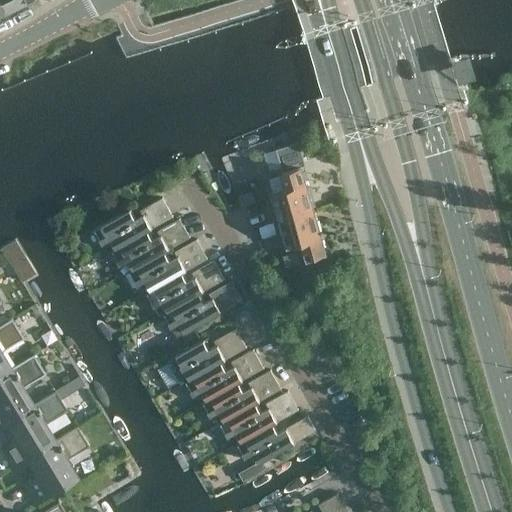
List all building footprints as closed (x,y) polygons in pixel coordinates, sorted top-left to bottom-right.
[(0,0),(0,13),(17,5),(14,0),(0,0)] [(477,75),(472,56),(471,53),(453,58),(460,80),(477,75)] [(282,172),(269,176),(273,191),(281,218),(313,209),(305,182),(302,168),(306,167),(299,143),(276,149),(282,172)] [(252,191),(237,195),(241,204),(254,201),(252,191)] [(113,250),(148,230),(152,228),(173,216),(163,197),(140,209),(143,214),(136,218),(130,208),(103,223),(103,224),(95,228),(100,238),(103,243),(111,238),(116,247),(112,249),(113,250)] [(325,254),(313,209),(281,218),(293,263),(325,254)] [(153,239),(148,230),(113,250),(117,259),(120,264),(129,259),(133,268),(129,270),(130,271),(165,251),(169,249),(191,237),(180,217),(158,230),(160,234),(153,239)] [(147,292),(183,272),(208,258),(197,238),(175,251),(177,255),(170,259),(165,251),(130,271),(135,279),(138,285),(146,280),(150,289),(146,291),(147,292)] [(15,240),(1,249),(8,260),(22,252),(15,240)] [(183,272),(147,292),(152,300),(155,306),(160,315),(164,313),(172,308),(200,293),(225,279),(214,259),(192,272),(194,276),(188,280),(183,272)] [(172,308),(164,313),(169,321),(172,326),(177,336),(185,331),(221,311),(242,299),(231,280),(209,293),(212,297),(205,301),(200,293),(172,308)] [(0,374),(12,366),(2,350),(23,338),(11,317),(0,324),(0,374)] [(169,359),(168,360),(181,384),(186,381),(190,379),(194,376),(222,361),(247,347),(236,328),(214,340),(216,344),(209,348),(204,339),(177,354),(169,359)] [(203,401),(239,382),(264,367),(253,348),(231,361),(234,365),(226,369),(222,361),(194,376),(190,379),(186,381),(191,389),(194,394),(202,390),(207,398),(203,401)] [(12,366),(0,374),(0,423),(3,422),(34,402),(33,402),(24,386),(45,374),(33,353),(12,366)] [(244,390),(239,382),(203,401),(208,410),(211,415),(219,410),(224,419),(220,422),(221,422),(256,402),(281,388),(270,369),(248,381),(251,386),(244,390)] [(154,399),(158,405),(175,394),(171,388),(154,399)] [(55,438),(46,422),(67,409),(55,389),(33,402),(34,402),(3,422),(13,439),(0,446),(12,466),(25,458),(55,438)] [(238,443),(274,423),(299,409),(288,390),(265,403),(267,407),(261,411),(256,402),(221,422),(226,431),(228,436),(237,431),(241,440),(238,442),(238,443)] [(274,423),(238,443),(243,452),(246,457),(254,452),(259,460),(239,471),(243,479),(264,467),(261,461),(316,430),(308,415),(286,427),(278,431),(274,423)] [(55,438),(25,458),(35,475),(22,483),(34,502),(78,475),(68,458),(89,445),(77,425),(55,438)] [(348,511),(337,493),(318,503),(323,511),(348,511)] [(64,511),(58,501),(39,511),(64,511)]
